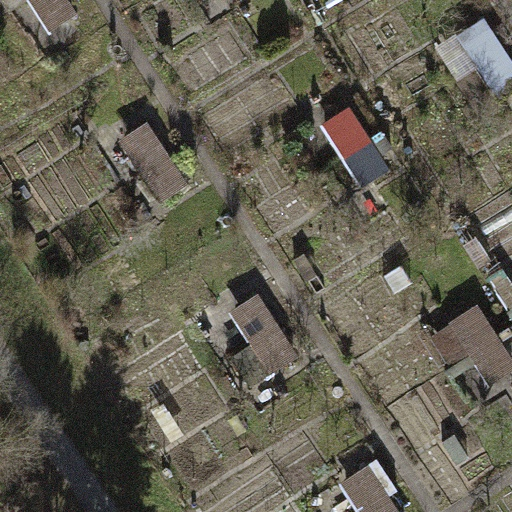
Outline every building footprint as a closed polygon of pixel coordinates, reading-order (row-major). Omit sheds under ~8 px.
[(67,0),(25,0),(48,33),(77,14),(67,0)] [(511,67),(481,21),(452,40),(493,101),(511,88),(511,67)] [(351,110),(323,129),(364,190),(393,171),(351,110)] [(145,122),(117,141),(158,202),(186,183),(145,122)] [(257,299),(228,318),(270,379),(298,360),(257,299)] [(511,351),(481,307),(453,326),(494,387),(511,374),(511,351)] [(396,511),(370,472),(342,491),(355,511),(396,511)]
